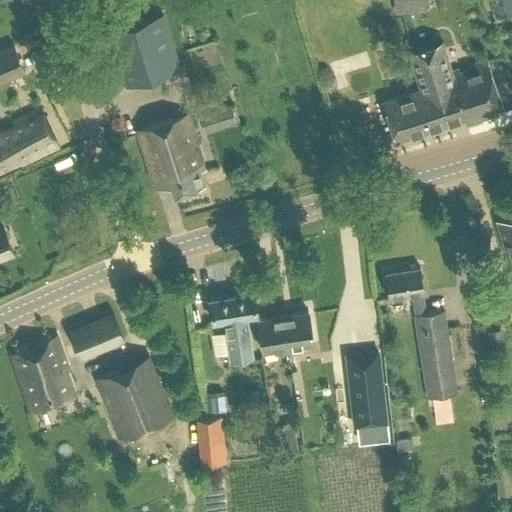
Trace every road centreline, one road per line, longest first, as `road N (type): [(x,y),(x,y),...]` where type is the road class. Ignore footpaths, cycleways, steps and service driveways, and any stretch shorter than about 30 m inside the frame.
road 1 (tertiary): [(511,152),(133,261)]
road 2 (residential): [(133,261),(54,0)]
road 3 (tertiary): [(133,261),(0,318)]
